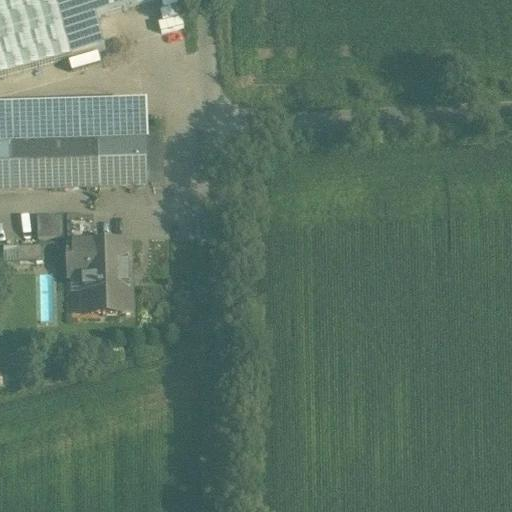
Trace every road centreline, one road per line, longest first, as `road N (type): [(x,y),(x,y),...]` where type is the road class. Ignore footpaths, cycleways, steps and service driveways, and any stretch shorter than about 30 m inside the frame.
road 1 (unclassified): [(211,111),(218,511)]
road 2 (residential): [(511,99),(211,111)]
